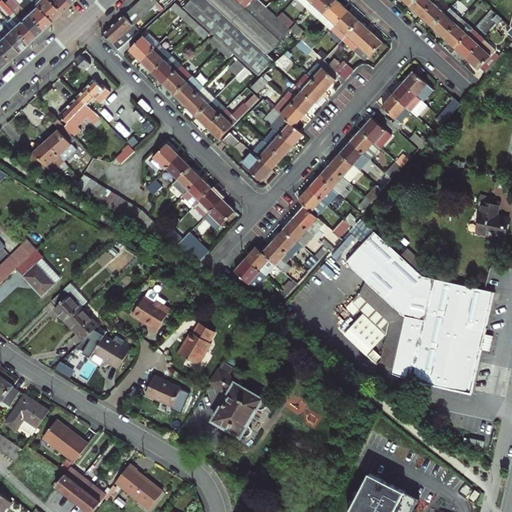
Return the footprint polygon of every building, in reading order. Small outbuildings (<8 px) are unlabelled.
[(17,23),(12,27),(27,43),(35,36),(1,0),(0,1),(0,4),(11,17),(17,23)] [(51,21),(30,0),(21,0),(23,2),(19,6),(41,30),(51,21)] [(30,0),(51,21),(60,12),(48,0),(30,0)] [(48,0),(60,12),(69,4),(65,0),(48,0)] [(139,0),(132,7),(142,17),(154,6),(158,2),(156,0),(139,0)] [(215,35),(224,44),(234,53),(236,55),(259,76),(273,60),(268,55),(291,29),(290,27),(278,17),(267,6),(260,0),(191,0),(184,7),(215,35)] [(314,0),(308,8),(319,19),(336,0),(314,0)] [(331,29),(348,10),(337,0),(336,0),(319,19),(331,29)] [(414,0),(410,5),(422,16),(434,2),(436,0),(414,0)] [(158,2),(154,6),(160,13),(165,9),(158,2)] [(176,2),(171,7),(184,19),(188,14),(176,2)] [(433,26),(445,13),(434,2),(422,16),(433,26)] [(491,8),(485,2),(481,6),(487,11),(491,8)] [(142,17),(132,7),(124,15),(134,25),(142,17)] [(433,26),(445,37),(457,23),(462,18),(450,7),(445,13),(433,26)] [(331,29),(342,40),(360,20),(348,10),(331,29)] [(294,23),(283,12),(278,17),(290,27),(294,23)] [(188,14),(184,19),(195,29),(200,25),(188,14)] [(493,18),(499,23),(503,19),(497,14),(493,18)] [(104,33),(119,49),(139,31),(134,25),(124,15),(104,33)] [(7,21),(12,27),(17,23),(11,17),(7,21)] [(462,27),(467,22),(462,18),(457,23),(462,27)] [(342,40),(354,50),(371,31),(360,20),(342,40)] [(0,31),(18,51),(27,43),(12,27),(7,21),(2,25),(1,23),(0,22),(0,31)] [(457,23),(445,37),(457,47),(474,29),(467,22),(462,27),(457,23)] [(200,25),(195,29),(205,38),(210,33),(200,25)] [(296,25),(292,29),(301,38),(306,34),(296,25)] [(484,39),(474,29),(457,47),(467,57),(484,39)] [(0,51),(8,60),(18,51),(0,31),(0,51)] [(354,50),(364,60),(365,61),(370,55),(371,56),(384,42),(371,31),(354,50)] [(142,61),(156,47),(144,35),(130,50),(142,61)] [(224,44),(215,35),(211,41),(220,49),(224,44)] [(303,39),(303,40),(313,49),(317,44),(307,35),(303,39)] [(484,39),(467,57),(479,69),(481,67),(487,72),(501,56),(495,51),(496,50),(484,39)] [(308,54),(313,49),(303,40),(297,44),(308,54)] [(153,72),(170,55),(159,44),(156,47),(142,61),(153,72)] [(224,44),(220,49),(230,58),(234,53),(224,44)] [(322,47),(317,52),(323,57),(328,52),(322,47)] [(0,67),(8,60),(0,51),(0,67)] [(82,54),(75,60),(85,70),(91,63),(82,54)] [(283,68),(290,59),(289,58),(285,54),(276,62),(283,68)] [(164,83),(181,65),(170,55),(153,72),(164,83)] [(330,64),(336,69),(341,64),(335,58),(330,64)] [(235,78),(246,67),(238,60),(224,75),(226,77),(221,82),(226,87),(235,78)] [(318,63),(308,75),(326,91),(336,79),(318,63)] [(341,64),(336,69),(347,79),(351,74),(341,64)] [(164,83),(175,94),(192,76),(181,65),(164,83)] [(246,67),(235,78),(240,83),(251,72),(246,67)] [(404,83),(422,99),(423,98),(425,99),(434,89),(414,71),(404,83)] [(298,87),(302,91),(315,103),(326,91),(308,75),(306,73),(301,79),(303,81),(298,87)] [(175,94),(186,105),(204,87),(192,76),(175,94)] [(251,87),(258,93),(269,82),(262,76),(251,87)] [(95,79),(78,96),(86,105),(88,104),(93,98),(97,102),(101,98),(103,100),(111,92),(105,85),(103,88),(95,79)] [(412,111),(417,116),(428,104),(422,99),(404,83),(393,94),(412,111)] [(197,116),(215,98),(204,87),(186,105),(197,116)] [(291,90),(285,97),(305,115),(315,103),(302,91),(297,96),(291,90)] [(401,123),(412,111),(393,94),(382,106),(401,123)] [(68,122),(65,125),(76,136),(81,131),(78,128),(95,111),(88,104),(86,105),(78,96),(60,114),(68,122)] [(282,114),(295,126),(305,115),(285,97),(279,103),(286,109),(282,114)] [(455,97),(440,115),(446,120),(460,104),(461,103),(455,97)] [(208,127),(226,108),(215,98),(197,116),(208,127)] [(220,138),(253,106),(246,100),(232,114),(226,108),(208,127),(220,138)] [(271,126),(275,129),(293,146),(304,134),(295,126),(282,114),(271,126)] [(442,125),(446,120),(440,115),(436,120),(442,125)] [(362,130),(381,147),(392,135),(373,118),(362,130)] [(60,129),(47,141),(61,155),(73,144),(60,129)] [(264,140),(283,157),(293,146),(275,129),(264,140)] [(365,154),(371,158),(381,147),(362,130),(351,141),(365,154)] [(231,132),(223,140),(229,146),(231,143),(235,147),(241,141),(231,132)] [(415,132),(410,138),(422,149),(427,143),(415,132)] [(264,140),(253,152),(273,169),(283,157),(264,140)] [(52,172),(65,160),(61,155),(47,141),(28,158),(52,172)] [(341,153),(355,165),(365,154),(351,141),(341,153)] [(167,168),(180,155),(168,143),(155,156),(167,168)] [(135,151),(129,145),(116,157),(122,163),(135,151)] [(262,181),(273,169),(253,152),(242,164),(262,181)] [(360,170),(355,165),(341,153),(331,164),(350,181),(360,170)] [(404,153),(397,161),(403,166),(410,159),(404,153)] [(180,155),(167,168),(178,179),(191,166),(180,155)] [(397,161),(386,172),(388,174),(393,178),(403,166),(397,161)] [(339,193),(350,181),(331,164),(320,176),(333,188),(339,193)] [(178,179),(173,183),(184,194),(201,177),(191,166),(178,179)] [(77,187),(83,191),(91,178),(84,174),(77,187)] [(388,174),(377,185),(382,190),(393,178),(388,174)] [(310,188),(324,199),(333,188),(320,176),(310,188)] [(213,188),(201,177),(184,194),(183,195),(195,206),(213,188)] [(91,178),(83,191),(90,195),(97,182),(91,178)] [(163,186),(156,179),(147,188),(154,195),(163,186)] [(90,195),(96,198),(104,186),(97,182),(90,195)] [(372,201),(382,190),(377,185),(367,196),(372,201)] [(103,202),(111,190),(104,186),(96,198),(103,202)] [(195,206),(206,217),(224,199),(213,188),(195,206)] [(305,206),(317,216),(328,204),(324,199),(310,188),(299,200),(300,201),(305,206)] [(103,202),(110,206),(117,193),(111,190),(103,202)] [(116,210),(124,197),(117,193),(110,206),(116,210)] [(364,210),(372,201),(367,196),(359,205),(364,210)] [(495,199),(481,196),(479,201),(484,202),(477,231),(506,237),(510,218),(497,215),(499,205),(494,204),(495,199)] [(116,210),(123,214),(130,201),(124,197),(116,210)] [(224,199),(206,217),(218,229),(236,211),(224,199)] [(129,218),(137,205),(130,201),(123,214),(129,218)] [(135,222),(143,209),(137,205),(129,218),(135,222)] [(295,217),(318,238),(324,232),(320,228),(323,225),(338,239),(340,237),(334,231),(317,216),(305,206),(295,217)] [(135,222),(149,230),(155,224),(156,222),(143,209),(135,222)] [(351,213),(346,219),(351,224),(357,218),(351,213)] [(284,229),(303,245),(308,250),(318,238),(295,217),(284,229)] [(345,218),(334,231),(340,237),(351,224),(346,219),(345,218)] [(414,255),(408,262),(401,255),(361,218),(350,231),(363,243),(346,262),(403,315),(404,315),(405,316),(393,372),(412,380),(471,393),(481,349),(489,350),(492,335),(485,333),(494,291),(454,282),(455,276),(442,273),(440,279),(424,276),(415,268),(421,262),(414,255)] [(149,230),(158,236),(163,231),(155,224),(149,230)] [(165,237),(178,245),(184,239),(174,227),(165,237)] [(274,240),(292,257),(303,245),(284,229),(274,240)] [(108,235),(99,230),(96,234),(105,239),(108,235)] [(184,239),(178,245),(201,260),(210,250),(191,232),(184,239)] [(322,242),(329,248),(332,245),(325,238),(322,242)] [(276,263),(287,273),(292,267),(287,262),(292,257),(274,240),(264,252),(276,263)] [(0,284),(18,268),(31,256),(22,246),(0,267),(0,284)] [(112,246),(110,250),(117,256),(120,252),(112,246)] [(261,271),(266,275),(276,263),(264,252),(258,247),(257,246),(247,258),(261,271)] [(319,260),(328,250),(324,246),(315,256),(319,260)] [(42,295),(56,283),(36,261),(42,255),(37,249),(31,256),(18,268),(23,274),(23,275),(31,282),(32,281),(35,284),(33,285),(42,295)] [(408,262),(414,255),(407,249),(401,255),(408,262)] [(305,264),(311,269),(319,260),(315,256),(313,254),(305,264)] [(245,289),(261,271),(247,258),(235,270),(238,272),(231,279),(245,289)] [(162,268),(155,274),(159,279),(166,273),(162,268)] [(288,295),(298,283),(294,279),(283,290),(288,295)] [(72,283),(67,287),(72,292),(77,288),(72,283)] [(66,322),(68,321),(83,307),(89,301),(77,288),(72,292),(67,287),(53,300),(58,305),(55,309),(66,322)] [(153,289),(149,290),(134,314),(152,325),(150,327),(157,332),(171,310),(165,305),(167,301),(159,296),(159,293),(153,289)] [(100,326),(83,307),(68,321),(78,332),(71,339),(78,346),(100,326)] [(194,332),(192,331),(180,353),(199,364),(212,343),(209,342),(215,332),(200,322),(194,332)] [(122,346),(105,335),(95,351),(112,362),(111,363),(119,368),(132,348),(124,342),(122,346)] [(239,379),(220,368),(211,382),(232,394),(224,407),(222,406),(214,419),(241,435),(241,434),(244,435),(249,435),(251,434),(252,433),(252,432),(251,427),(250,425),(248,423),(257,408),(261,410),(266,408),(270,402),(237,383),(239,379)] [(156,374),(147,394),(174,406),(182,388),(164,380),(165,378),(156,374)] [(0,403),(9,410),(21,391),(0,376),(0,403)] [(34,435),(50,411),(27,395),(8,422),(18,429),(20,426),(34,435)] [(67,431),(69,428),(70,427),(59,418),(56,422),(67,431)] [(67,431),(56,422),(45,437),(76,461),(90,443),(69,428),(67,431)] [(11,441),(6,437),(0,445),(0,449),(4,452),(11,441)] [(9,456),(17,444),(11,441),(4,452),(9,456)] [(17,460),(24,449),(17,444),(9,456),(17,460)] [(132,462),(117,481),(151,508),(164,491),(137,470),(139,468),(132,462)] [(81,473),(73,466),(67,473),(57,487),(65,493),(81,473)] [(413,511),(421,497),(372,471),(350,511),(413,511)] [(90,480),(81,473),(65,493),(74,500),(90,480)] [(93,511),(107,493),(90,480),(74,500),(89,511),(93,511)] [(0,492),(0,507),(5,511),(13,502),(0,492)] [(470,499),(474,503),(480,495),(476,492),(470,499)]
